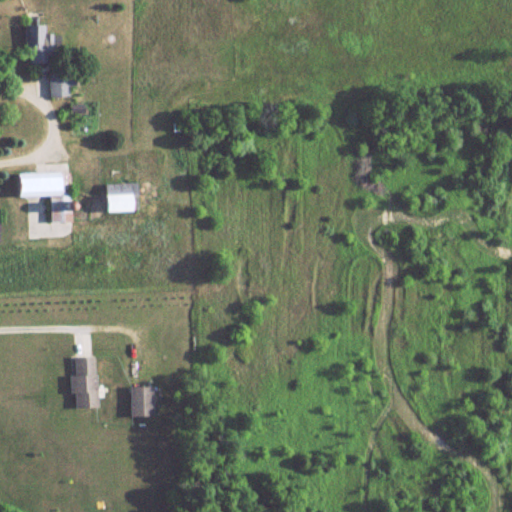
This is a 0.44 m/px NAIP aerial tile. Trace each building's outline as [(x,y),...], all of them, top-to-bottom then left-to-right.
[(53,34),(37,34),(37,25),(16,25),(17,64),(42,64),(43,97),(62,97),(61,86),(69,86),(69,68),(54,69),(53,34)] [(44,222),(65,221),(64,171),(7,172),(7,196),(43,195),(44,222)] [(97,183),(97,210),(130,210),(130,183),(97,183)] [(66,356),(66,407),(91,407),(90,356),(66,356)] [(123,386),(123,416),(147,416),(147,386),(123,386)]
